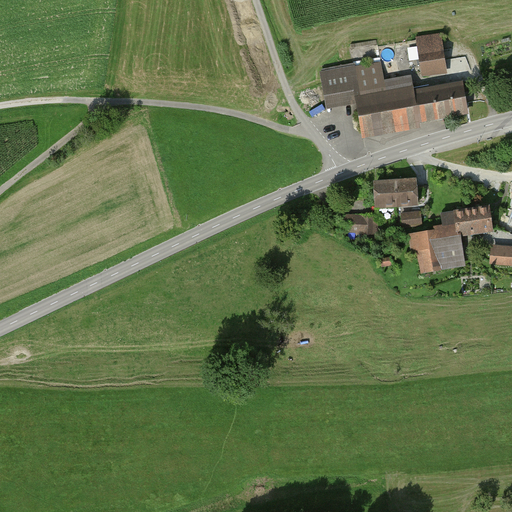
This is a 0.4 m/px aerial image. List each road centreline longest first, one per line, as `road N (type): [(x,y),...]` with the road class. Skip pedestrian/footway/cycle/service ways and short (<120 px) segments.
road 1 (tertiary): [(511,119),(312,184),(0,330)]
road 2 (track): [(316,134),(162,103),(0,106)]
road 3 (track): [(316,134),(291,100),(256,0)]
road 4 (track): [(98,101),(80,129),(0,191)]
